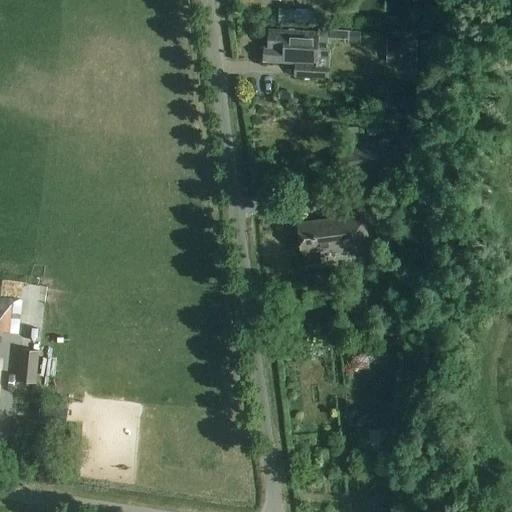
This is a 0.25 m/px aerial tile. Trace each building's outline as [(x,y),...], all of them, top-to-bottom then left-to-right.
[(278,20),(315,22),(315,9),(278,7),(278,20)] [(319,64),(319,43),(348,44),(348,32),(318,31),(318,34),(272,32),(271,49),(263,48),(263,62),(299,64),(298,77),(330,78),(330,64),(319,64)] [(348,31),(348,40),(360,41),(360,32),(348,31)] [(417,63),(417,40),(387,40),(387,63),(417,63)] [(384,125),(367,126),(367,136),(384,135),(384,125)] [(341,173),(395,165),(391,139),(378,141),(379,146),(338,152),(341,173)] [(335,253),(371,248),(366,211),(329,217),(329,221),(300,225),(304,253),(307,252),(308,264),(322,262),(321,251),(334,249),(335,253)] [(3,333),(21,335),(25,300),(0,296),(0,344),(1,344),(3,333)] [(37,384),(40,351),(21,349),(18,382),(37,384)] [(68,427),(69,408),(40,406),(38,424),(68,427)]
